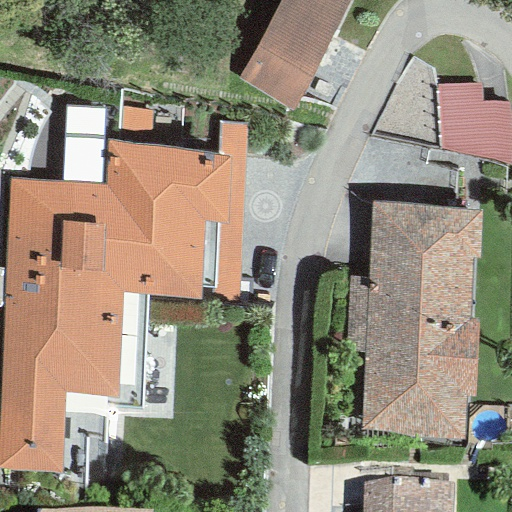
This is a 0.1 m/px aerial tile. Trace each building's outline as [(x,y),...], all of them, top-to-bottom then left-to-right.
[(279,0),(237,79),(291,111),(348,1),(345,0),(279,0)] [(491,160),(509,164),(511,139),(507,102),(480,103),(480,85),(435,86),(439,149),(491,160)] [(99,186),(103,108),(64,106),(61,183),(99,186)] [(149,146),(151,112),(124,108),(121,142),(149,146)] [(0,406),(0,468),(61,474),(85,477),(85,470),(103,471),(104,406),(140,410),(146,295),(238,304),(245,126),(218,123),(217,155),(149,146),(121,142),(107,140),(105,186),(99,186),(61,183),(10,179),(0,406)] [(478,259),(481,211),(371,202),(367,278),(349,276),(345,352),(362,353),(360,430),(387,432),(412,438),(464,439),(465,397),(475,397),(478,320),(468,320),(471,259),(478,259)] [(361,483),(360,511),(451,511),(452,482),(389,477),(361,483)]
